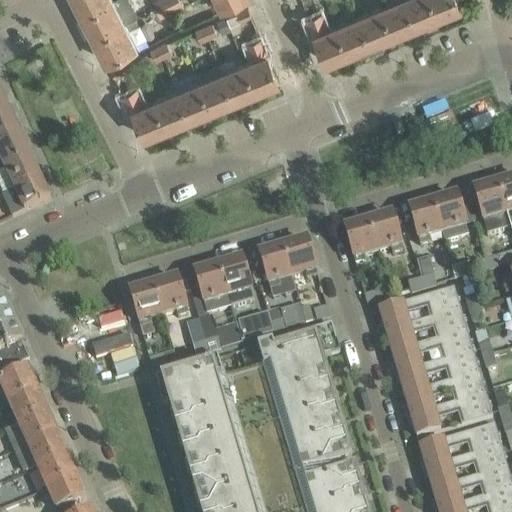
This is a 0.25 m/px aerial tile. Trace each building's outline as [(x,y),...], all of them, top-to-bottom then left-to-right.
[(74,0),(82,15),(111,0),(74,0)] [(111,0),(82,15),(94,38),(124,23),(138,16),(129,0),(111,0)] [(165,0),(155,0),(152,2),(160,18),(172,12),(165,0)] [(165,0),(172,12),(183,7),(179,0),(165,0)] [(393,35),(415,26),(404,0),(398,0),(382,7),(393,35)] [(404,0),(415,26),(437,17),(430,0),(404,0)] [(430,0),(437,17),(460,7),(456,0),(430,0)] [(382,7),(359,16),(371,44),(393,35),(382,7)] [(248,9),(236,14),(239,22),(251,17),(248,9)] [(326,62),(349,53),(337,25),(327,29),(320,15),(309,19),(326,62)] [(349,53),(371,44),(359,16),(337,25),(349,53)] [(124,23),(94,38),(106,62),(136,46),(135,44),(131,45),(127,36),(130,35),(124,23)] [(212,24),(204,27),(208,39),(217,36),(212,24)] [(200,43),(208,39),(204,27),(195,31),(200,43)] [(248,44),(254,59),(244,63),(255,91),(278,82),(260,39),(248,44)] [(166,43),(158,47),(164,59),(172,55),(166,43)] [(156,63),(164,59),(158,47),(150,51),(156,63)] [(233,100),(255,91),(244,63),(222,73),(233,100)] [(110,70),(114,79),(126,73),(122,65),(110,70)] [(199,82),(211,109),(233,100),(222,73),(199,82)] [(177,91),(189,118),(211,109),(199,82),(177,91)] [(144,137),(167,128),(155,100),(143,105),(135,91),(123,96),(133,116),(135,115),(144,137)] [(177,91),(155,100),(167,128),(189,118),(177,91)] [(0,120),(11,116),(2,95),(0,95),(0,120)] [(0,146),(21,137),(11,116),(0,120),(0,146)] [(0,146),(0,160),(4,170),(31,158),(21,137),(0,146)] [(4,170),(0,171),(0,190),(2,196),(40,178),(31,158),(4,170)] [(50,200),(40,178),(2,196),(12,218),(50,200)] [(511,180),(498,185),(507,215),(511,228),(511,232),(511,233),(511,180)] [(498,185),(474,192),(479,207),(487,235),(511,228),(507,215),(498,185)] [(457,197),(433,204),(442,234),(445,244),(469,237),(467,229),(465,224),(473,222),(470,210),(461,212),(457,197)] [(433,204),(409,211),(420,246),(430,243),(429,238),(442,234),(433,204)] [(392,216),(368,223),(377,253),(391,249),(392,254),(402,251),(392,216)] [(364,257),(377,253),(368,223),(345,230),(355,265),(365,262),(364,257)] [(306,241),(283,248),(292,279),(305,275),(306,279),(317,276),(306,241)] [(283,248),(259,255),(264,271),(270,290),(272,300),(296,293),(292,279),(283,248)] [(511,254),(485,262),(488,270),(511,263),(511,254)] [(423,280),(421,281),(423,289),(435,286),(427,259),(417,262),(423,280)] [(242,260),(218,267),(227,298),(231,309),(254,302),(252,295),(246,276),(242,260)] [(476,274),(488,270),(485,262),(473,265),(476,274)] [(199,290),(191,292),(199,321),(209,318),(208,316),(231,309),(227,298),(218,267),(195,274),(199,290)] [(188,315),(177,280),(154,287),(163,317),(176,313),(177,318),(188,315)] [(411,293),(423,289),(421,281),(409,284),(411,293)] [(375,286),(377,294),(365,297),(367,306),(391,299),(386,283),(375,286)] [(154,287),(130,294),(141,328),(144,339),(154,336),(151,326),(149,321),(163,317),(154,287)] [(460,311),(454,289),(378,311),(382,323),(379,324),(379,323),(378,323),(381,334),(409,326),(405,315),(426,309),(429,320),(460,311)] [(465,298),(469,312),(478,309),(474,296),(465,298)] [(0,336),(15,330),(4,304),(0,305),(0,336)] [(329,317),(327,309),(314,312),(317,321),(329,317)] [(469,312),(472,323),(481,320),(478,309),(469,312)] [(415,348),(412,336),(432,330),(435,342),(466,332),(460,311),(429,320),(409,326),(381,334),(384,345),(385,345),(385,344),(388,343),(391,354),(415,348)] [(209,318),(199,321),(209,353),(221,349),(211,318),(209,318)] [(199,321),(187,325),(196,357),(209,353),(199,321)] [(283,322),(270,325),(273,334),(285,330),(283,322)] [(273,334),(270,325),(258,329),(261,337),(273,334)] [(331,326),(257,348),(263,367),(265,373),(306,511),(367,511),(364,501),(361,501),(359,494),(362,493),(357,476),(355,468),(354,466),(347,468),(344,459),(351,457),(351,455),(348,447),(343,430),(340,431),(338,423),(341,422),(336,405),(334,397),(328,380),(326,381),(323,373),(326,372),(322,358),(339,353),(331,326)] [(0,336),(0,374),(29,362),(15,330),(0,336)] [(466,332),(435,342),(415,348),(391,354),(394,365),(392,366),(391,365),(390,366),(393,376),(421,369),(418,357),(438,351),(442,363),(473,354),(466,332)] [(479,344),(482,356),(491,354),(487,342),(479,344)] [(162,354),(149,358),(153,369),(165,366),(162,354)] [(428,390),(424,378),(445,372),(448,384),(479,375),(473,354),(442,363),(421,369),(393,376),(397,387),(398,387),(397,386),(400,385),(403,396),(428,390)] [(494,366),(491,354),(482,356),(486,369),(494,366)] [(217,360),(155,378),(163,405),(169,403),(173,418),(176,417),(178,425),(176,425),(181,443),(183,450),(188,468),(191,467),(193,475),(190,475),(195,493),(198,500),(198,503),(201,510),(201,511),(262,511),(225,385),(223,379),(217,360)] [(263,367),(223,379),(225,385),(262,511),(306,511),(265,373),(263,367)] [(0,383),(0,384),(9,405),(37,393),(27,371),(0,383)] [(479,375),(448,384),(428,390),(403,396),(407,408),(404,408),(404,407),(403,408),(406,419),(434,411),(431,400),(451,394),(454,405),(485,396),(479,375)] [(37,393),(9,405),(19,426),(46,414),(37,393)] [(457,415),(461,426),(491,417),(485,396),(454,405),(434,411),(406,419),(409,430),(410,429),(410,428),(413,427),(416,440),(440,432),(437,421),(457,415)] [(502,422),(510,419),(506,406),(498,409),(502,422)] [(19,426),(28,447),(55,435),(46,414),(19,426)] [(511,425),(510,419),(502,422),(510,449),(511,447),(511,425)] [(446,452),(467,446),(470,457),(501,448),(494,426),(419,448),(422,460),(420,461),(419,460),(418,460),(422,471),(450,463),(446,452)] [(55,435),(28,447),(37,468),(65,456),(55,435)] [(452,472),(473,466),(476,478),(507,468),(501,448),(470,457),(450,463),(422,471),(425,482),(426,482),(426,481),(428,480),(432,491),(456,484),(452,472)] [(37,468),(47,489),(74,477),(65,456),(37,468)] [(438,511),(462,504),(459,493),(479,487),(482,498),(511,489),(511,485),(507,468),(476,478),(456,484),(432,491),(435,502),(432,503),(432,502),(431,502),(433,511),(438,511)] [(84,499),(74,477),(47,489),(56,511),(84,499)] [(474,511),(485,509),(486,511),(511,511),(511,489),(482,498),(462,504),(438,511),(474,511)]
